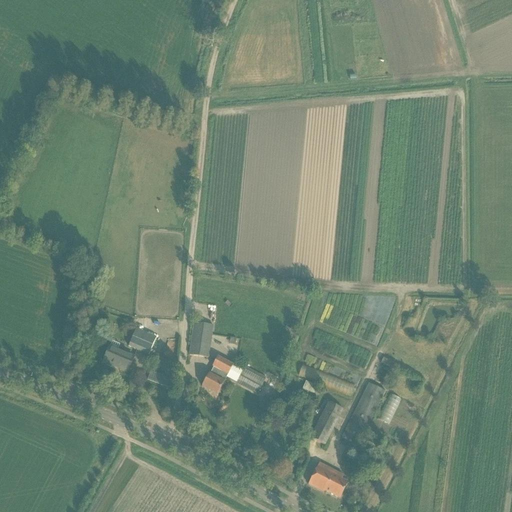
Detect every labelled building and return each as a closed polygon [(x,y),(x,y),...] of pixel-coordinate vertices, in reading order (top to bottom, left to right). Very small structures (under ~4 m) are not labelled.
[(208,358),(209,349),(213,326),(194,323),(189,356),(208,358)] [(156,338),(136,329),(128,347),(148,356),(156,338)] [(135,356),(125,352),(110,345),(107,353),(103,362),(107,364),(106,365),(113,368),(113,367),(128,373),(135,356)] [(217,395),(222,386),(233,366),(226,362),(217,357),(212,367),(213,368),(209,375),(208,374),(202,387),(217,395)] [(392,369),(394,364),(383,358),(381,363),(392,369)] [(257,395),(265,380),(265,379),(244,367),(235,383),(257,395)] [(331,367),(323,387),(338,393),(346,373),(331,367)] [(151,384),(171,387),(172,378),(152,375),(151,384)] [(313,394),(317,387),(317,386),(305,382),(302,390),(313,394)] [(385,392),(368,384),(342,439),(358,447),(385,392)] [(381,423),(393,428),(405,401),(393,396),(381,423)] [(264,397),(259,409),(269,412),(273,401),(264,397)] [(312,434),(310,438),(325,445),(342,410),(324,401),(320,409),(319,411),(317,410),(315,414),(317,415),(312,426),(315,428),(312,434)] [(340,499),(344,490),(348,483),(342,480),(344,476),(319,464),(308,485),(323,493),(324,491),(340,499)]
